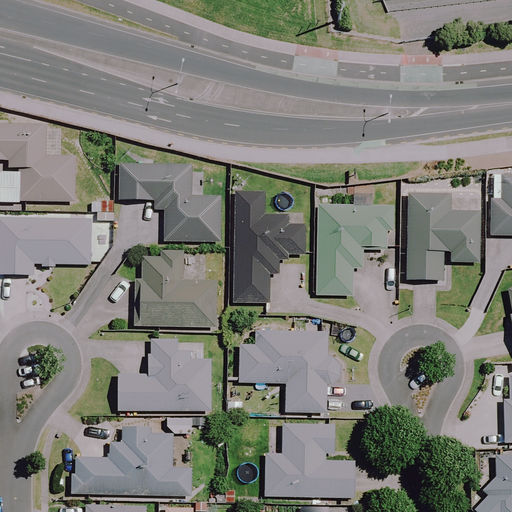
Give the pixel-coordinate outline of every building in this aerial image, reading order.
[(0,173),(0,205),(20,207),(20,203),(73,205),(75,158),(46,157),(48,127),(0,125),(0,163),(8,164),(8,174),(0,173)] [(224,199),(203,199),(203,177),(193,177),(194,168),(121,166),(120,202),(153,203),(153,211),(165,211),(164,244),(222,246),(224,199)] [(492,203),(491,241),(511,242),(511,177),(493,177),(492,203)] [(280,274),(280,262),(289,262),(289,257),(303,257),(303,228),(285,227),(285,214),(264,213),(265,193),(237,192),(234,305),(270,305),(271,274),(280,274)] [(450,213),(450,197),(409,196),(407,282),(442,283),(443,264),(454,264),(479,264),(480,214),(450,213)] [(114,198),(91,197),(90,214),(113,215),(114,198)] [(394,231),(394,209),(319,207),(316,298),(353,299),(354,269),(360,269),(361,249),(385,250),(386,230),(394,231)] [(33,265),(40,265),(40,270),(54,271),(54,266),(90,267),(92,223),(0,220),(0,276),(32,278),(33,265)] [(161,253),(161,260),(141,259),(138,327),(218,330),(219,284),(185,283),(186,254),(161,253)] [(327,361),(328,335),(258,333),(258,348),(240,347),(239,384),(286,386),(285,414),(324,415),(325,385),(339,385),(340,362),(327,361)] [(211,362),(198,362),(198,351),(191,351),(191,345),(178,345),(178,342),(150,342),(150,377),(119,377),(119,413),(211,413),(211,362)] [(78,476),(73,476),(72,496),(191,499),(192,470),(171,469),(172,436),(191,437),(192,421),(167,420),(167,431),(123,430),(122,443),(111,443),(111,460),(78,459),(78,476)] [(336,428),(284,426),(283,456),(266,456),(264,498),(355,501),(356,465),(324,463),(325,455),(335,455),(336,428)] [(511,511),(511,457),(497,457),(497,478),(480,497),(485,501),(475,511),(511,511)]
